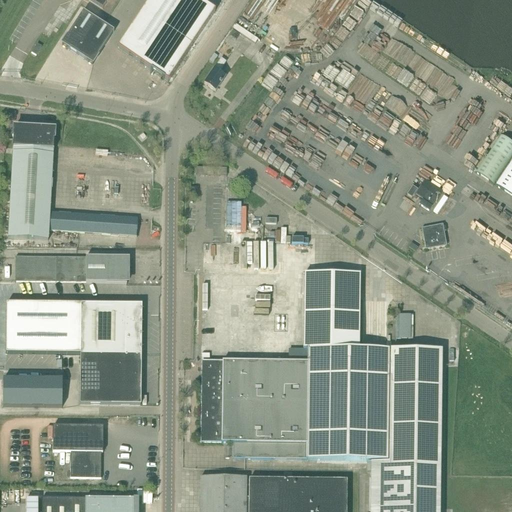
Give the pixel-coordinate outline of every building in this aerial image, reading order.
[(108,0),(89,0),(103,9),(108,0)] [(196,0),(150,0),(117,49),(167,83),(215,12),(196,0)] [(62,45),(93,65),(114,32),(83,13),(62,45)] [(233,31),(229,36),(234,39),(238,34),(233,31)] [(36,57),(42,48),(37,45),(32,54),(36,57)] [(57,63),(62,55),(58,52),(53,60),(57,63)] [(219,74),(226,63),(221,59),(205,85),(216,92),(225,78),(219,74)] [(54,131),(13,129),(7,240),(48,242),(54,131)] [(511,157),(511,143),(500,135),(476,173),(494,185),(511,157)] [(355,153),(357,149),(342,139),(339,143),(355,153)] [(511,164),(497,187),(511,197),(511,164)] [(226,178),(227,169),(196,169),(196,177),(226,178)] [(415,195),(432,206),(442,192),(425,181),(415,195)] [(412,199),(417,191),(412,188),(407,196),(412,199)] [(419,206),(428,213),(432,208),(422,201),(419,206)] [(136,238),(137,220),(50,215),(49,232),(136,238)] [(425,250),(446,247),(442,226),(422,229),(425,250)] [(55,284),(55,283),(127,284),(127,260),(56,259),(15,259),(15,284),(55,284)] [(369,511),(440,511),(440,351),(358,350),(359,275),(307,276),(306,362),(201,361),(201,444),(233,444),(233,459),(370,461),(369,511)] [(274,309),(264,309),(264,320),(270,320),(270,330),(289,330),(290,295),(274,295),(274,309)] [(81,306),(81,356),(141,356),(142,306),(81,306)] [(397,315),(396,339),(410,340),(411,315),(397,315)] [(141,356),(81,356),(80,406),(141,407),(141,356)] [(3,381),(3,409),(62,409),(62,381),(3,381)] [(104,455),(104,428),(54,427),(53,454),(71,454),(71,480),(102,480),(102,455),(104,455)] [(345,511),(345,482),(250,482),(249,491),(249,500),(247,500),(247,480),(201,479),(200,511),(345,511)] [(133,511),(134,499),(85,499),(42,500),(42,511),(133,511)]
